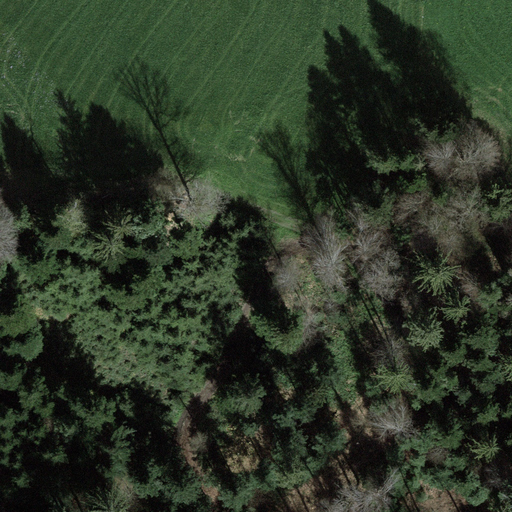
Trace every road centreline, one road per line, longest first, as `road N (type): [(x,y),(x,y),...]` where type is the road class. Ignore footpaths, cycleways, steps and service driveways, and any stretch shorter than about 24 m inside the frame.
road 1 (track): [(0,184),(98,165),(171,162),(301,211),(198,415),(105,474),(21,511)]
road 2 (track): [(511,480),(328,339),(301,211),(341,193),(395,142),(428,129),(474,138),(511,172)]
